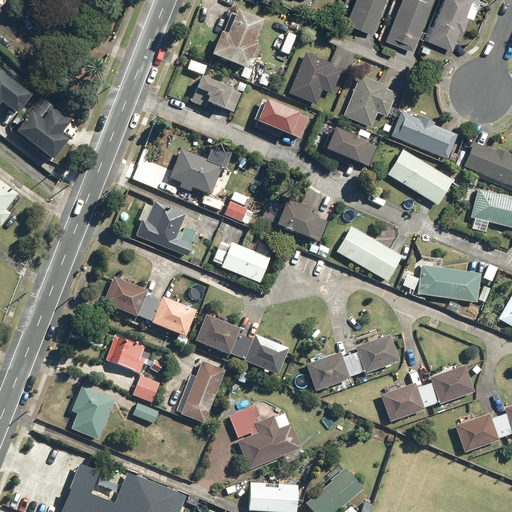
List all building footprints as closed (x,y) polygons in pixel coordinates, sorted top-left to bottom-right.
[(382,0),(352,0),(343,26),(370,35),(382,0)] [(428,0),(400,0),(383,44),(408,54),(428,0)] [(479,3),(470,0),(441,0),(425,42),(450,51),(457,32),(461,33),(466,19),(472,21),(479,3)] [(258,23),(233,12),(222,39),(214,35),(204,59),(240,75),(251,49),(248,47),(258,23)] [(329,65),(303,55),(286,97),(310,107),(317,90),(329,95),(337,74),(327,70),(329,65)] [(36,95),(0,67),(0,105),(0,106),(5,100),(22,114),(36,95)] [(385,87),(358,77),(342,119),(368,129),(373,115),(384,119),(393,97),(383,93),(385,87)] [(241,94),(201,79),(196,92),(208,97),(205,106),(220,112),(221,109),(234,114),(241,94)] [(306,120),(260,102),(250,126),(296,145),(306,120)] [(33,109),(18,129),(58,158),(72,139),(65,134),(73,123),(53,108),(46,118),(33,109)] [(402,114),(392,139),(444,162),(455,137),(402,114)] [(374,150),(327,132),(326,133),(319,130),(310,152),(351,169),(353,164),(366,169),(374,150)] [(471,145),(461,169),(511,191),(511,162),(507,160),(508,157),(493,150),(492,154),(471,145)] [(400,151),(384,177),(434,209),(451,183),(400,151)] [(218,169),(178,152),(166,181),(176,185),(175,189),(190,195),(191,192),(205,198),(218,169)] [(20,195),(0,178),(0,222),(3,224),(12,213),(7,210),(20,195)] [(487,194),(473,192),(468,219),(472,219),(470,232),(483,234),(485,224),(511,228),(511,201),(497,199),(499,191),(488,189),(487,194)] [(250,214),(229,202),(222,216),(243,227),(250,214)] [(136,222),(139,223),(131,240),(180,262),(189,243),(195,246),(198,238),(182,231),(180,237),(174,234),(182,217),(152,203),(149,209),(142,207),(136,222)] [(316,243),(323,223),(308,218),(311,211),(294,205),(292,213),(279,208),(277,214),(269,212),(265,223),(272,225),(269,233),(303,244),(305,239),(316,243)] [(347,228),(332,253),(382,283),(398,258),(347,228)] [(266,262),(228,245),(226,250),(217,246),(209,263),(219,268),(217,271),(254,288),(266,262)] [(497,268),(488,264),(480,280),(489,284),(497,268)] [(418,269),(414,296),(474,303),(477,277),(418,269)] [(410,292),(416,281),(404,276),(399,286),(410,292)] [(139,314),(146,317),(153,298),(147,295),(149,290),(116,277),(105,303),(139,316),(139,314)] [(487,290),(480,288),(476,302),(483,305),(487,290)] [(511,295),(510,294),(494,321),(511,331),(511,295)] [(162,301),(153,298),(146,317),(155,321),(154,322),(187,336),(198,309),(164,295),(162,301)] [(231,352),(238,355),(246,337),(238,334),(241,328),(208,314),(197,339),(230,354),(231,352)] [(358,352),(349,355),(356,374),(366,370),(367,373),(402,360),(392,333),(356,346),(358,352)] [(112,334),(103,356),(140,372),(146,357),(142,356),(146,347),(112,334)] [(255,341),(246,337),(238,355),(246,359),(245,360),(280,374),(291,349),(258,335),(255,341)] [(350,376),(356,374),(349,355),(345,357),(342,351),(307,364),(317,391),(351,378),(350,376)] [(198,376),(193,374),(178,412),(206,423),(228,370),(204,361),(198,376)] [(434,382),(425,385),(432,405),(435,414),(444,411),(441,404),(476,393),(467,365),(432,377),(434,382)] [(251,372),(243,369),(238,381),(247,384),(251,372)] [(162,382),(140,375),(133,395),(155,402),(162,382)] [(426,407),(432,405),(425,385),(419,387),(417,382),(399,388),(397,384),(385,388),(387,394),(382,396),(391,421),(427,410),(426,407)] [(84,383),(72,410),(79,413),(72,428),(100,440),(118,398),(84,383)] [(160,411),(139,403),(134,415),(154,424),(160,411)] [(256,404),(230,415),(239,437),(251,432),(252,434),(238,440),(250,469),(285,455),(288,462),(303,456),(299,449),(303,447),(293,422),(290,423),(285,412),(274,417),(274,414),(263,419),(256,404)] [(508,412),(499,416),(506,436),(511,433),(511,405),(506,407),(508,412)] [(500,438),(506,436),(499,416),(493,418),(491,412),(456,425),(466,453),(500,440),(500,438)] [(347,466),(307,502),(315,511),(336,511),(365,487),(347,466)] [(84,471),(77,468),(59,511),(179,511),(183,503),(128,482),(117,511),(92,502),(101,477),(84,471)] [(297,511),(300,484),(251,480),(249,509),(284,511),(297,511)]
